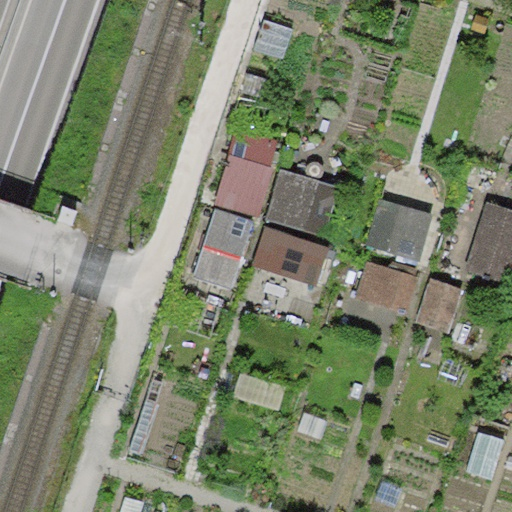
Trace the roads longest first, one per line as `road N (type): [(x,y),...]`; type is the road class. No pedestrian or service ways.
road 1 (track): [(153,285),(247,0)]
road 2 (motorway): [(2,173),(63,0)]
road 3 (track): [(30,244),(153,285)]
